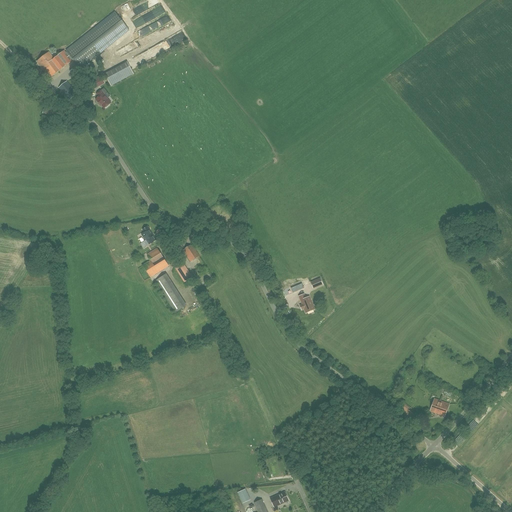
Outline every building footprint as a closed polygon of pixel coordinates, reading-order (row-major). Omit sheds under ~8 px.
[(163,8),(147,14),(149,20),(165,14),(163,8)] [(105,49),(129,31),(129,30),(117,14),(92,33),(67,53),(65,51),(59,56),(58,55),(54,58),(49,52),(37,62),(50,78),(73,61),(72,61),(74,60),(80,68),(105,49)] [(162,20),(135,32),(137,37),(164,25),(162,20)] [(147,60),(164,51),(161,45),(134,58),(129,60),(134,69),(138,67),(135,63),(142,60),(143,60),(146,58),(147,60)] [(128,63),(106,75),(112,87),(134,75),(128,63)] [(94,89),(105,83),(100,75),(90,81),(94,89)] [(69,101),(77,94),(67,82),(59,88),(69,101)] [(104,94),(101,91),(97,94),(99,97),(96,99),(101,106),(102,105),(104,108),(105,107),(106,108),(109,105),(109,104),(110,103),(103,94),(104,94)] [(57,122),(61,113),(46,106),(42,115),(57,122)] [(148,227),(144,229),(146,232),(142,235),(148,245),(156,241),(150,231),(150,230),(150,229),(149,227),(148,227)] [(191,262),(199,256),(192,245),(183,251),(191,262)] [(151,278),(168,267),(157,249),(147,255),(151,261),(143,266),(151,278)] [(177,269),(184,282),(192,278),(184,265),(177,269)] [(159,281),(177,313),(186,308),(168,276),(159,281)] [(320,279),(311,283),(313,289),(322,285),(320,279)] [(302,284),(291,288),(293,293),(304,288),(302,284)] [(280,301),(285,298),(282,293),(277,296),(280,301)] [(306,313),(314,310),(309,297),(305,298),(304,294),(299,297),(302,305),(300,306),(302,310),(304,309),(306,313)] [(445,417),(449,405),(434,400),(430,412),(445,417)] [(400,409),(405,412),(401,418),(410,424),(416,416),(408,410),(409,407),(404,404),(400,409)] [(285,492),(270,499),(274,507),(289,501),(285,492)] [(261,498),(254,501),(258,511),(269,511),(265,501),(263,497),(261,498)]
